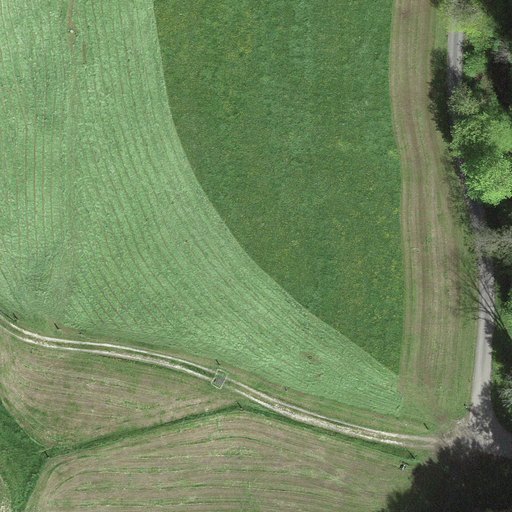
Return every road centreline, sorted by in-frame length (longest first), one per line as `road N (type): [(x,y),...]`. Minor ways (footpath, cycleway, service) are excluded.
road 1 (track): [(0,321),(40,339),(201,370),(303,416),(406,442),(486,432)]
road 2 (unclassified): [(511,443),(486,432),(485,254),(451,88),(457,0)]
